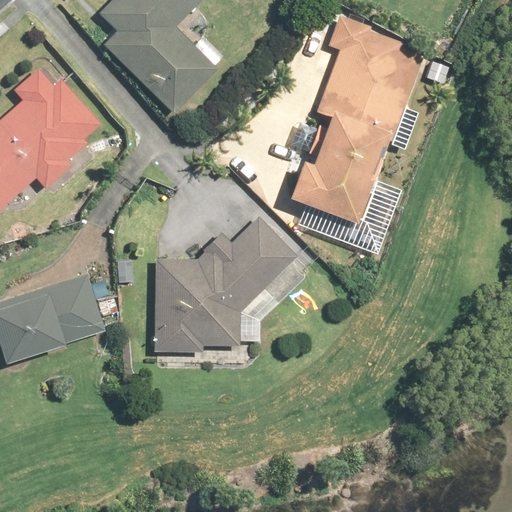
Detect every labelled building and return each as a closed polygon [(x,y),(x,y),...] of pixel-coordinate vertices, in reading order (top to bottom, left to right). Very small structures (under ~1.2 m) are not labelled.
[(109,0),(79,28),(168,122),(266,30),(237,0),(109,0)] [(314,0),(331,9),(336,0),(314,0)] [(295,168),(279,213),(350,238),(383,145),(390,147),(424,51),(335,20),(324,52),(334,56),(312,120),(322,123),(305,171),(295,168)] [(8,98),(0,104),(0,215),(36,185),(43,193),(105,142),(40,65),(5,94),(8,98)] [(223,235),(200,258),(145,260),(148,358),(263,354),(261,303),(304,259),(260,216),(232,244),(223,235)] [(80,277),(0,306),(0,370),(101,333),(80,277)]
